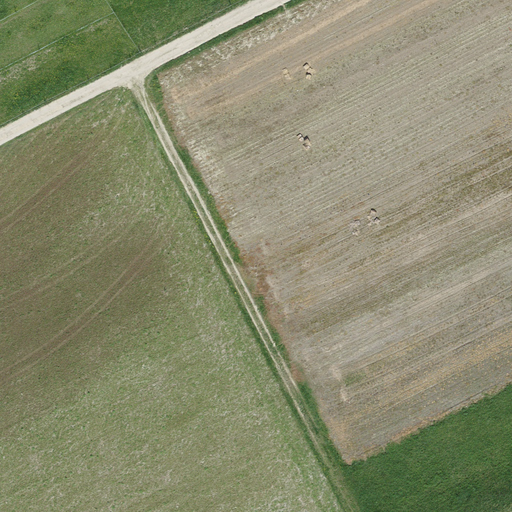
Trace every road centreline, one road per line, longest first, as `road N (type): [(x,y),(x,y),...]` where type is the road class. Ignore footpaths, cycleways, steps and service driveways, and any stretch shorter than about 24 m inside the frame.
road 1 (track): [(136,74),(353,511)]
road 2 (track): [(280,0),(0,144)]
